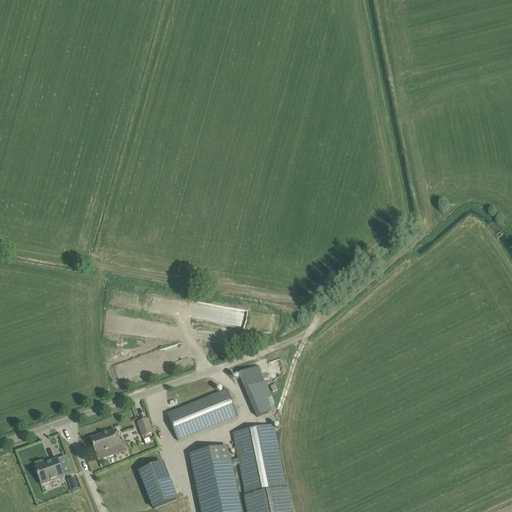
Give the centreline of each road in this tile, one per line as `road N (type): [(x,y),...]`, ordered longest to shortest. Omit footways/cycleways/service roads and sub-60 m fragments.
road 1 (track): [(206,375),(325,325),(457,209),(487,206),(511,237)]
road 2 (unclassified): [(0,445),(206,375)]
